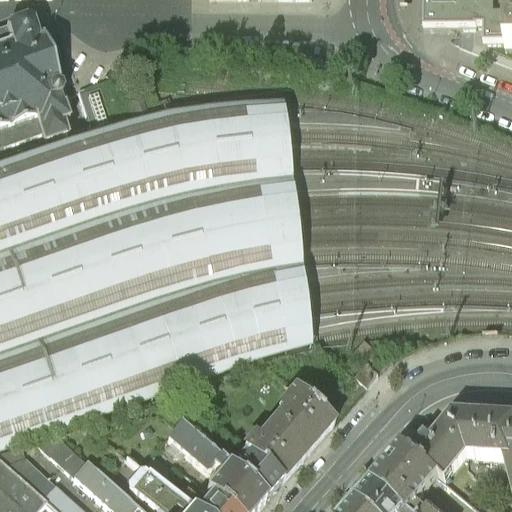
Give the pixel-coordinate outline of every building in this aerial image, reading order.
[(511,0),(506,0),(507,2),(479,2),(479,0),(426,0),(426,32),(505,32),(505,54),(511,53),(511,0)] [(0,150),(42,136),(44,142),(50,140),(69,134),(65,122),(71,119),(69,113),(61,91),(42,36),(37,37),(31,20),(4,29),(0,30),(0,150)] [(118,78),(80,91),(96,135),(135,124),(118,78)] [(150,93),(131,100),(139,124),(159,119),(150,93)] [(234,189),(290,184),(288,164),(285,138),(282,107),(216,109),(166,117),(135,124),(96,135),(0,166),(0,261),(34,251),(186,200),(234,189)] [(206,287),(300,272),(299,259),(296,240),(295,224),(292,204),(290,184),(234,189),(186,200),(34,251),(0,261),(0,356),(177,297),(206,287)] [(303,291),(300,272),(206,287),(177,297),(0,356),(0,449),(267,360),(310,351),(309,339),(305,308),(303,291)] [(366,368),(377,356),(363,343),(339,371),(353,382),(366,368)] [(378,379),(366,368),(353,382),(365,393),(378,379)] [(332,430),(294,398),(276,418),(280,421),(259,445),(255,442),(243,455),(245,457),(281,488),(332,430)] [(408,451),(438,484),(449,471),(455,475),(469,461),(470,426),(443,424),(427,436),(408,451)] [(509,463),(511,474),(511,429),(470,426),(469,461),(509,463)] [(234,479),(179,431),(167,445),(206,479),(209,479),(213,474),(220,481),(206,498),(211,502),(222,511),(259,511),(265,506),(234,479)] [(235,465),(239,464),(245,457),(243,455),(230,444),(222,453),(235,465)] [(74,484),(86,471),(61,449),(49,462),(74,484)] [(377,484),(405,511),(430,511),(422,505),(438,484),(408,451),(406,453),(377,484)] [(281,488),(245,457),(239,464),(243,468),(234,479),(265,506),(281,488)] [(76,511),(24,465),(3,473),(48,511),(76,511)] [(48,511),(3,473),(0,469),(0,511),(48,511)] [(105,511),(132,511),(86,471),(74,484),(105,511)] [(184,511),(178,507),(141,478),(127,493),(151,511),(184,511)] [(360,502),(368,511),(405,511),(377,484),(375,486),(360,502)] [(222,511),(211,502),(203,511),(200,511),(198,510),(199,508),(199,507),(186,496),(178,507),(184,511),(222,511)] [(368,511),(360,502),(351,511),(368,511)]
